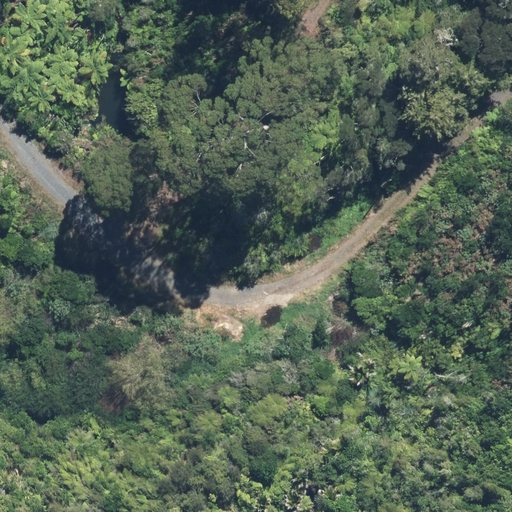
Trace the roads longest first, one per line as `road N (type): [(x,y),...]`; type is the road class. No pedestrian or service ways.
road 1 (track): [(0,130),(84,204),(158,233),(275,246),(347,218),(511,94)]
road 2 (track): [(322,0),(158,233)]
